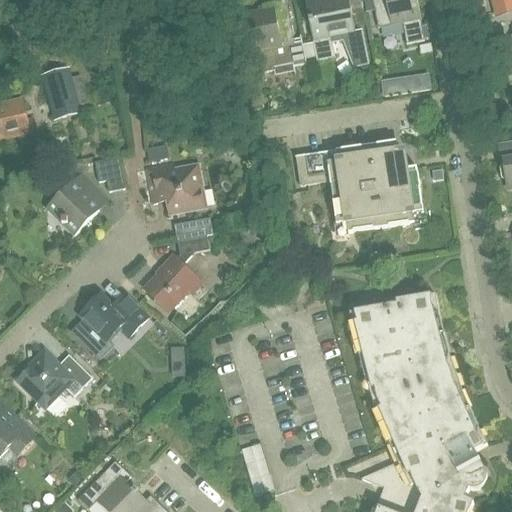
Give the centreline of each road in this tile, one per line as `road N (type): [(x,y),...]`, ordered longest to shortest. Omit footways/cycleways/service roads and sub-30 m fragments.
road 1 (residential): [(460,101),(489,314)]
road 2 (residential): [(136,219),(0,353)]
road 3 (residential): [(272,128),(460,101)]
